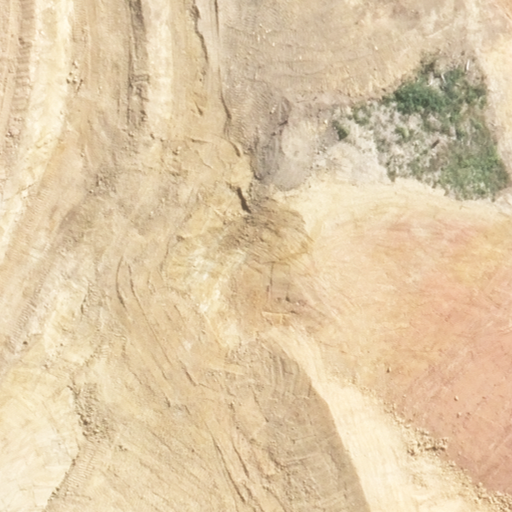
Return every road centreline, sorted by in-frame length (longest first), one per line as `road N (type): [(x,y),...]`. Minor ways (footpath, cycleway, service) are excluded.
road 1 (residential): [(0,169),(262,347)]
road 2 (unknown): [(262,347),(471,487)]
